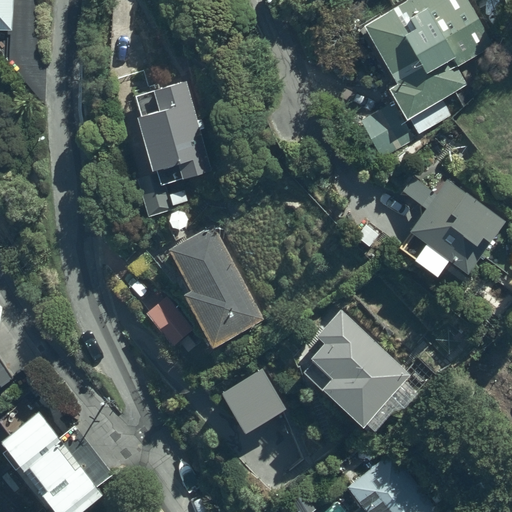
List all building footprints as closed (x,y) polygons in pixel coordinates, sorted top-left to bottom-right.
[(0,0),(0,29),(11,30),(12,0),(0,0)] [(496,45),(467,0),(412,0),(362,32),(397,88),(386,95),(391,103),(357,124),(381,161),(452,116),(443,101),(466,87),(456,70),(496,45)] [(511,0),(500,0),(504,12),(511,9),(511,0)] [(214,174),(187,84),(136,99),(142,119),(136,121),(153,177),(140,181),(150,214),(175,207),(169,187),(214,174)] [(503,226),(445,181),(434,195),(413,179),(400,196),(425,215),(396,252),(412,264),(411,266),(434,284),(449,265),(464,277),(503,226)] [(267,320),(214,225),(167,251),(191,294),(182,299),(211,351),(267,320)] [(168,299),(146,315),(172,349),(193,333),(168,299)] [(413,377),(341,314),(318,340),(325,347),(300,376),(365,433),(413,377)] [(0,390),(12,382),(0,365),(0,390)] [(261,376),(226,398),(247,432),(283,410),(261,376)] [(61,444),(37,416),(0,446),(0,450),(21,476),(25,473),(44,496),(37,502),(45,511),(87,511),(101,500),(76,471),(71,476),(51,452),(61,444)] [(443,511),(391,447),(343,485),(364,511),(443,511)]
